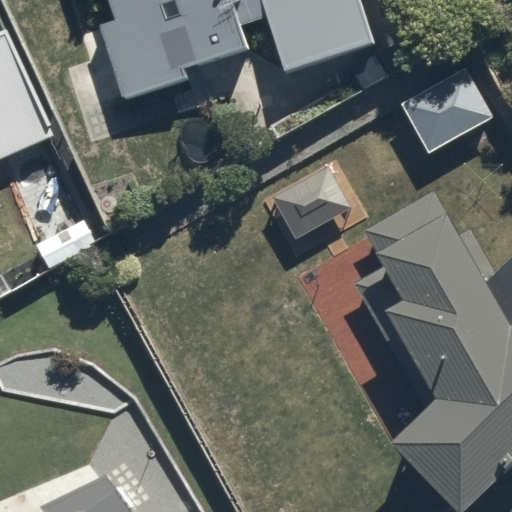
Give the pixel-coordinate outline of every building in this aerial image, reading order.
[(70,0),(103,93),(240,45),(223,0),(70,0)] [(352,0),(252,0),(274,70),(365,44),(352,0)] [(0,157),(64,129),(15,17),(0,24),(0,157)] [(444,73),(387,99),(411,151),(468,125),(444,73)] [(367,310),(415,392),(371,433),(443,511),(448,511),(511,453),(511,303),(496,318),(424,191),(342,238),(379,302),(367,310)] [(126,511),(96,467),(29,511),(126,511)]
